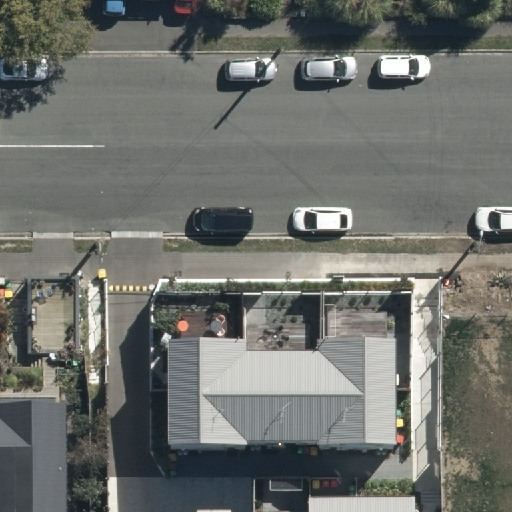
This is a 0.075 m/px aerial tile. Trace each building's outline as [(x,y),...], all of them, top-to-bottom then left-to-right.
[(21,350),(76,349),(75,286),(20,286),(21,350)] [(245,342),(161,342),(162,447),(395,446),(394,342),(316,343),(316,351),(245,351),(245,342)] [(0,511),(66,511),(66,419),(57,419),(57,412),(0,412),(0,511)] [(511,511),(511,491),(459,483),(454,511),(511,511)] [(414,511),(414,498),(311,498),(310,511),(414,511)]
